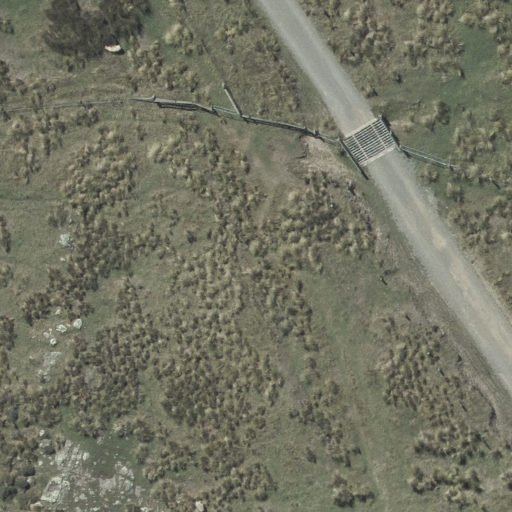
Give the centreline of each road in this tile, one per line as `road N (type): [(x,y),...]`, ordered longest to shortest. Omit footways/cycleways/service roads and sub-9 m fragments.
road 1 (track): [(377,511),(234,170),(153,0)]
road 2 (track): [(276,0),(511,362)]
